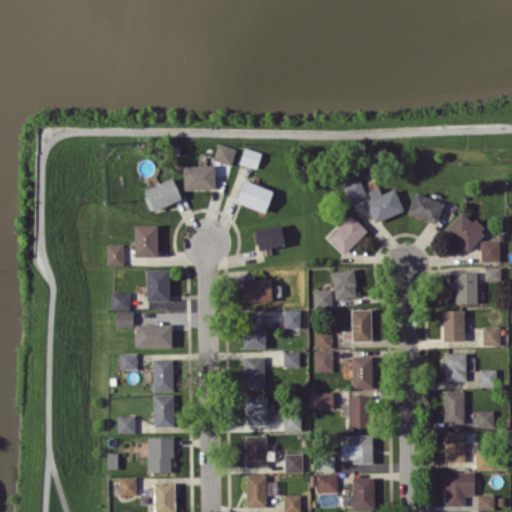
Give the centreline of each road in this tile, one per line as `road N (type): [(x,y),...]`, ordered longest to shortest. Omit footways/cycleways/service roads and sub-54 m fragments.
road 1 (residential): [(211,511),(206,240)]
road 2 (residential): [(407,266),(409,511)]
